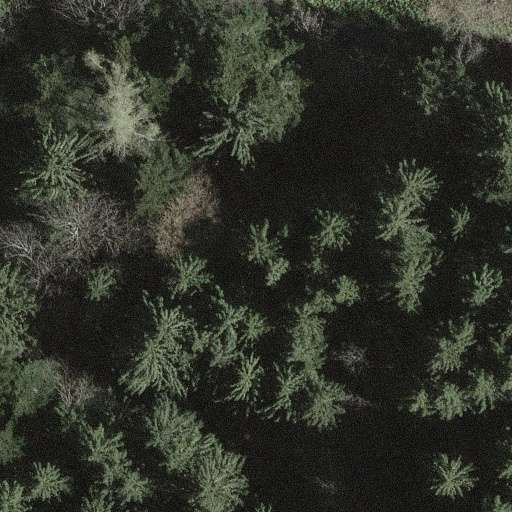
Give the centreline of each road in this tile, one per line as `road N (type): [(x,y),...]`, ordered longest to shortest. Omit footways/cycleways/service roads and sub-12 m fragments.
road 1 (unclassified): [(0,329),(144,396),(274,442),(376,448),(511,414)]
road 2 (track): [(511,54),(376,45),(229,0)]
